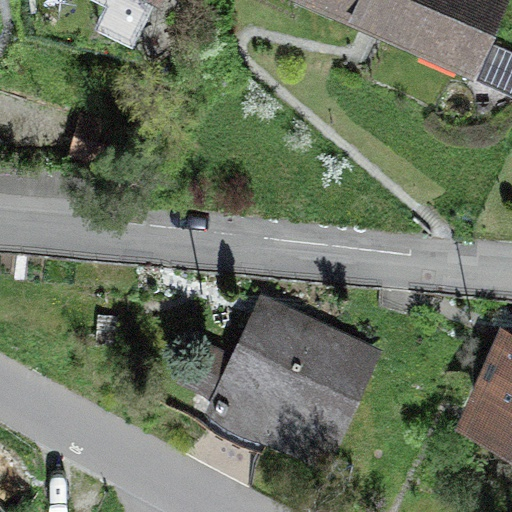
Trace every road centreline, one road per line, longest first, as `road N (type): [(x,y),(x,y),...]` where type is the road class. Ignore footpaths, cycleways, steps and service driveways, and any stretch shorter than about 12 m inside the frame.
road 1 (residential): [(0,227),(511,271)]
road 2 (residential): [(0,385),(246,511)]
